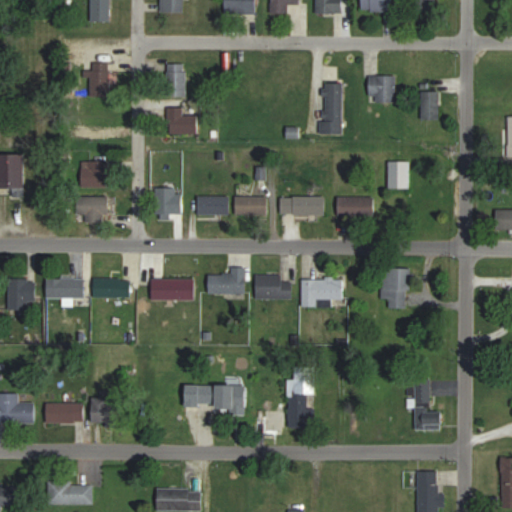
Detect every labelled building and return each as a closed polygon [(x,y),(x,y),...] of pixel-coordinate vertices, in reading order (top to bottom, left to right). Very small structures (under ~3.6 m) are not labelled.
[(92,0),(92,21),(112,21),(112,0),(92,0)] [(186,0),(163,0),(163,11),(186,11),(186,0)] [(258,0),(226,0),(226,13),(259,13),(258,0)] [(291,4),(301,4),(301,0),(273,0),(273,14),(291,14),(291,4)] [(317,0),(317,12),(347,12),(347,0),(317,0)] [(362,0),(363,10),(396,10),(395,0),(362,0)] [(417,0),(418,9),(437,9),(436,0),(417,0)] [(87,61),(87,79),(92,79),(92,95),(111,95),(111,61),(87,61)] [(188,63),(168,63),(168,96),(188,96),(188,63)] [(397,74),(371,74),(371,102),(397,102),(397,74)] [(324,133),(344,133),(344,82),(324,82),(324,133)] [(441,119),(441,90),(423,90),(423,119),(441,119)] [(186,115),(186,107),(169,107),(169,133),(200,133),(200,115),(186,115)] [(0,187),(28,188),(28,154),(0,153),(0,187)] [(410,189),(410,160),(390,160),(390,189),(410,189)] [(83,163),(83,187),(112,187),(112,163),(83,163)] [(185,187),(157,187),(157,215),(185,215),(185,187)] [(200,215),(232,215),(232,195),(200,195),(200,215)] [(328,195),(282,195),(282,215),(328,215),(328,195)] [(88,222),(111,222),(111,196),(79,196),(79,214),(88,214),(88,222)] [(238,196),(238,216),(268,216),(268,196),(238,196)] [(377,196),(339,196),(339,216),(377,216),(377,196)] [(511,228),(511,208),(498,208),(498,228),(511,228)] [(248,266),(233,266),(233,273),(217,273),(217,292),(248,292),(248,266)] [(412,307),(411,267),(383,267),(384,298),(391,298),(391,308),(412,307)] [(283,274),(258,274),(258,298),(294,298),(294,280),(283,280),(283,274)] [(91,298),(91,278),(49,278),(49,298),(91,298)] [(133,278),(96,278),(96,298),(133,298),(133,278)] [(197,278),(154,278),(154,300),(197,300),(197,278)] [(304,278),(304,306),(333,306),(333,299),(345,299),(345,278),(304,278)] [(290,379),(291,427),(316,426),(315,367),(297,368),(297,379),(290,379)] [(444,428),(444,410),(432,410),(432,379),(410,379),(410,406),(418,406),(418,428),(444,428)] [(248,385),(188,385),(188,408),(248,408),(248,385)] [(0,424),(37,424),(37,402),(21,402),(21,393),(0,392),(0,424)] [(94,397),(94,422),(123,422),(123,397),(94,397)] [(48,402),(48,422),(86,422),(86,402),(48,402)] [(267,415),(259,415),(259,433),(286,433),(286,406),(267,406),(267,415)] [(511,456),(503,457),(503,507),(511,507),(511,456)] [(419,511),(444,511),(445,493),(440,493),(440,471),(420,471),(419,511)] [(95,504),(95,482),(49,482),(49,504),(95,504)] [(0,486),(0,505),(21,505),(21,486),(0,486)] [(196,511),(196,487),(160,487),(160,511),(196,511)]
